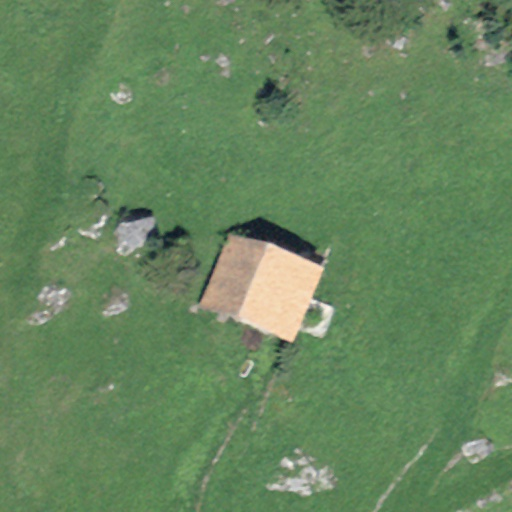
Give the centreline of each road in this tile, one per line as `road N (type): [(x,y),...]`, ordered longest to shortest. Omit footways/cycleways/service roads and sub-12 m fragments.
road 1 (track): [(98,0),(0,352)]
road 2 (track): [(397,511),(455,423),(511,294)]
road 3 (track): [(184,511),(187,471),(270,358)]
